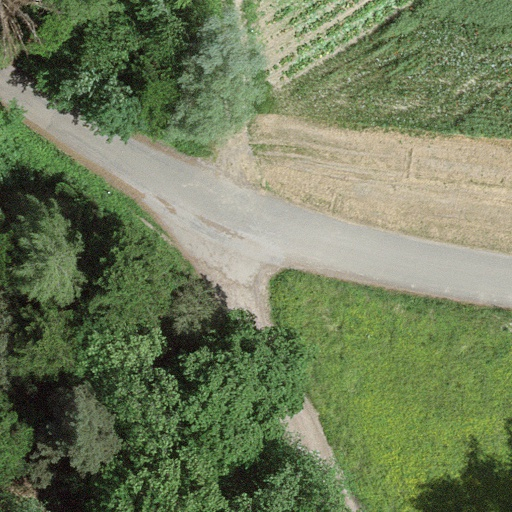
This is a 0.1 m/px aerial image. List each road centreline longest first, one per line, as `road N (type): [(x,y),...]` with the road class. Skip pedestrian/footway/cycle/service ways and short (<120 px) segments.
road 1 (unclassified): [(511,277),(441,269),(265,223),(163,182),(0,79)]
road 2 (track): [(235,211),(229,251),(243,307),(312,511)]
road 3 (track): [(217,0),(218,204)]
